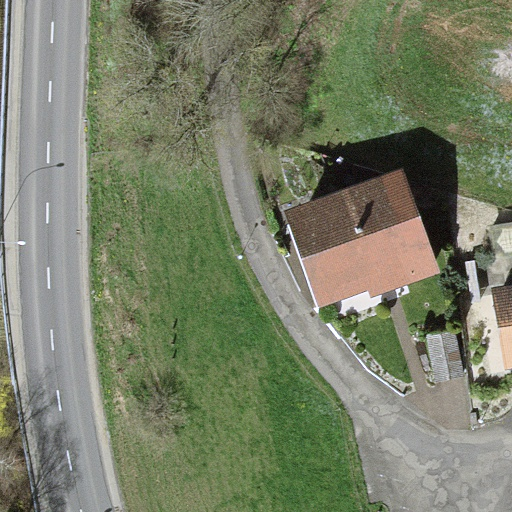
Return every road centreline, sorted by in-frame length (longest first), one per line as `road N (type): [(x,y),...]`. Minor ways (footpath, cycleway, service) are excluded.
road 1 (unclassified): [(489,450),(437,441),(363,396),(286,302),(240,192),(230,141),(226,0)]
road 2 (primary): [(70,468),(47,239),(53,0)]
